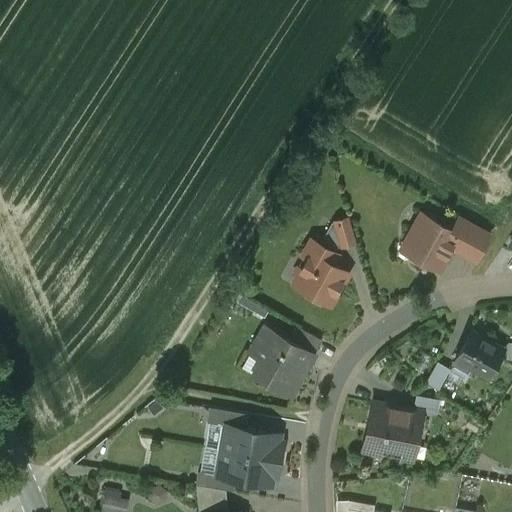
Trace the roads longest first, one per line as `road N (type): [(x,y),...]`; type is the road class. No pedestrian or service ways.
road 1 (track): [(394,0),(146,391),(27,489)]
road 2 (residential): [(318,511),(321,422),(340,372),(371,335),(445,300),(511,290)]
